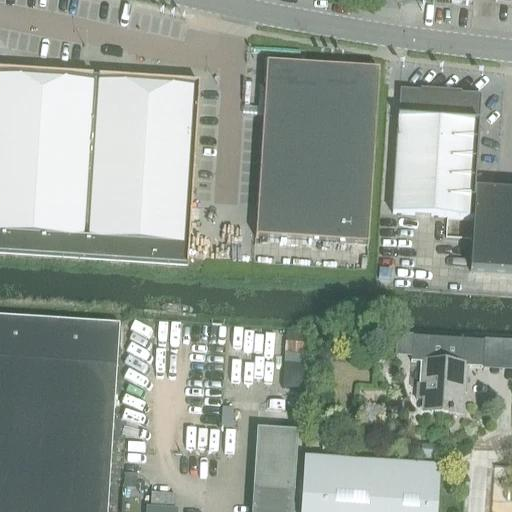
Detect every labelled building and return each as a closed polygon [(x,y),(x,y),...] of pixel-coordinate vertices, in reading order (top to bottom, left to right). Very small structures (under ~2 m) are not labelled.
[(379,71),(266,65),(255,239),(368,246),(379,71)] [(0,254),(188,267),(189,246),(199,85),(0,72),(0,254)] [(479,125),(481,96),(400,91),(398,120),(392,215),(472,221),(475,182),(479,125)] [(511,275),(511,194),(488,193),(488,192),(491,189),(490,188),(487,191),(476,183),(479,180),(478,178),(475,182),(472,221),(470,272),(511,275)] [(0,511),(107,511),(120,326),(0,318),(0,511)] [(208,353),(223,354),(224,328),(210,327),(208,353)] [(242,338),(235,349),(233,348),(226,357),(243,369),(258,349),(242,338)] [(424,413),(448,415),(448,416),(460,416),(462,394),(462,386),(464,386),(465,368),(482,369),(484,343),(412,339),(411,363),(423,364),(422,386),(417,386),(416,401),(425,402),(424,413)] [(305,395),(306,365),(282,364),(281,395),(305,395)] [(221,386),(237,394),(247,376),(232,367),(221,386)] [(292,511),(298,433),(257,431),(251,511),(292,511)] [(305,460),(304,474),(301,511),(436,511),(439,469),(305,460)]
